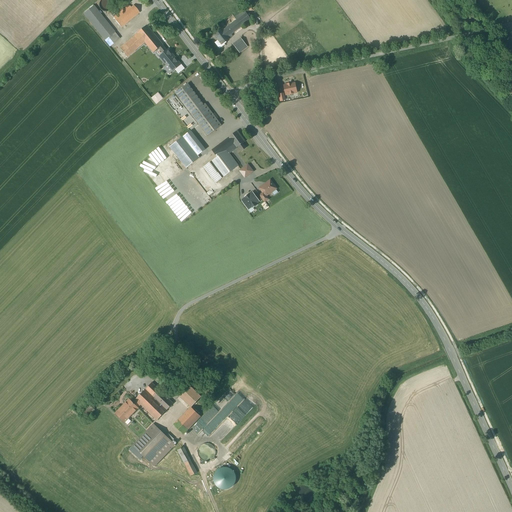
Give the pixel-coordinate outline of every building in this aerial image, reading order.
[(102,0),(100,2),(100,4),(99,6),(100,8),(101,9),(102,11),(104,11),(106,11),(108,11),(110,10),(111,8),(112,6),(111,3),(110,1),(108,0),(102,0)] [(130,8),(128,6),(112,18),(120,27),(139,12),(133,5),(130,8)] [(120,39),(94,6),(83,14),(86,17),(105,41),(108,38),(113,44),(120,39)] [(251,20),(244,11),(235,18),(236,20),(223,30),(222,30),(214,36),(218,40),(215,43),(219,49),(225,45),(224,43),(233,36),(231,35),(251,20)] [(162,46),(144,26),(118,49),(126,58),(143,43),(152,54),(159,48),(162,46)] [(247,47),(241,38),(233,44),(239,53),(247,47)] [(171,71),(180,65),(168,50),(167,51),(162,46),(159,48),(163,54),(160,57),(171,71)] [(287,85),(284,86),(286,95),(297,93),(295,83),(292,84),(291,83),(287,84),(287,85)] [(203,105),(191,89),(179,98),(207,136),(221,126),(205,104),(203,105)] [(186,168),(206,153),(194,137),(193,138),(189,132),(170,147),(186,168)] [(237,132),(212,150),(217,157),(220,161),(229,154),(238,147),(242,151),(246,148),(243,144),(245,142),(237,132)] [(220,161),(217,157),(204,167),(215,183),(238,166),(229,154),(220,161)] [(252,172),(247,165),(239,171),(244,178),(252,172)] [(266,197),(266,196),(276,189),(270,180),(260,188),(263,193),(266,197)] [(258,192),(254,195),(259,201),(262,199),(260,195),(258,192)] [(245,198),(242,201),(248,209),(249,209),(252,207),(253,208),(256,205),(255,204),(259,202),(259,201),(254,195),(252,193),(249,195),(245,197),(245,198)] [(173,403),(152,383),(136,400),(141,405),(157,420),(173,403)] [(201,397),(190,386),(180,396),(191,407),(201,397)] [(133,403),(129,399),(115,413),(125,423),(125,422),(128,419),(138,408),(141,405),(136,400),(133,403)] [(90,406),(83,414),(87,418),(95,410),(90,406)] [(183,434),(201,417),(191,407),(174,425),(183,434)] [(166,436),(154,424),(140,438),(133,446),(143,456),(154,467),(175,446),(175,445),(172,442),(166,436)] [(198,472),(181,442),(175,446),(191,476),(198,472)] [(210,445),(208,444),(205,444),(202,445),(200,447),(199,450),(198,452),(199,455),(200,457),(202,459),(205,461),(207,461),(210,460),(212,459),(214,457),(215,454),(215,451),(214,449),(213,446),(210,445)] [(143,456),(133,446),(129,450),(140,460),(143,456)]
